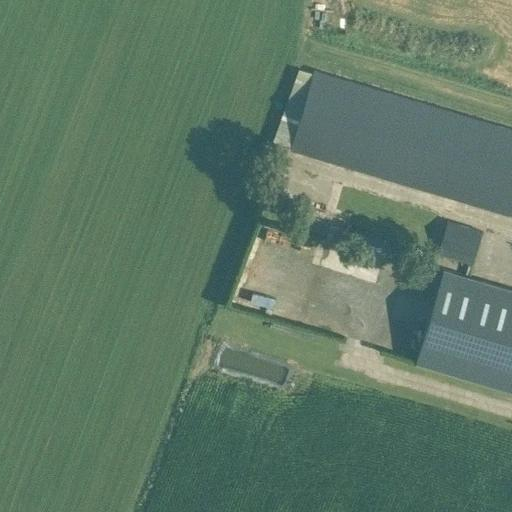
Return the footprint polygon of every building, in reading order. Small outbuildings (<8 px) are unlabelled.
[(511,215),(511,129),(314,70),(313,73),(295,67),(273,141),(291,146),(290,149),(511,215)] [(300,211),(296,224),(328,234),(332,221),(300,211)] [(448,221),(438,255),(473,265),(480,241),(483,231),(448,221)] [(411,260),(408,271),(431,278),(435,266),(411,260)] [(511,391),(511,289),(443,269),(415,362),(511,391)]
